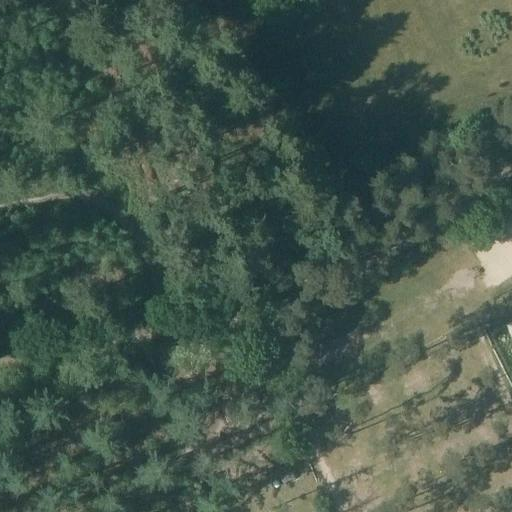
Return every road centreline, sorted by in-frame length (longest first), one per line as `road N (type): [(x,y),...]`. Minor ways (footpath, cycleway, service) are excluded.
road 1 (track): [(511,172),(409,240),(255,317),(164,324)]
road 2 (track): [(0,209),(59,199),(105,205),(147,249),(155,287)]
road 3 (track): [(0,357),(126,333)]
